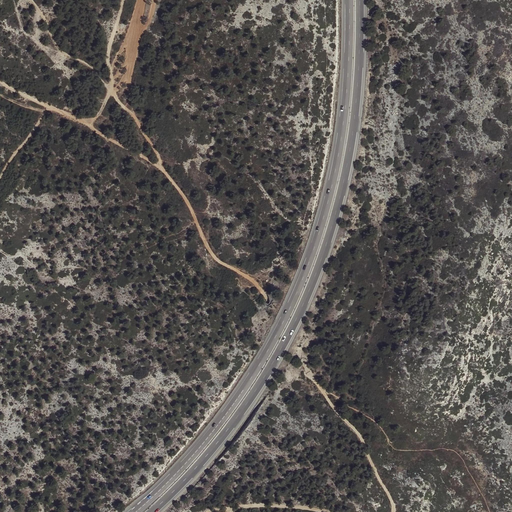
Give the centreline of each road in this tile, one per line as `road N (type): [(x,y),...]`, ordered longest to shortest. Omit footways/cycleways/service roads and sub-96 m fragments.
road 1 (trunk): [(349,0),(343,127),(302,279),(241,393),(136,511)]
road 2 (trunk): [(151,511),(227,429),(298,315),(348,157),(359,0)]
